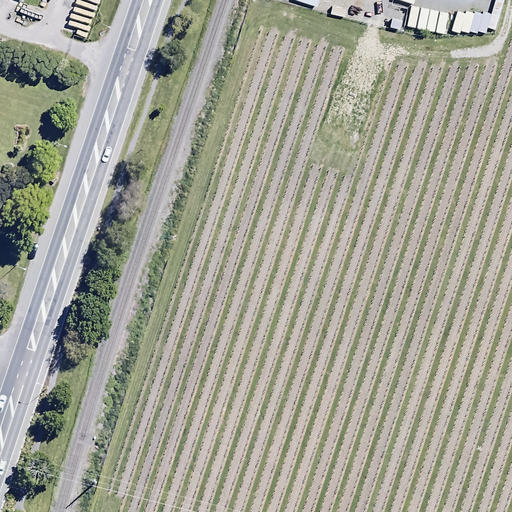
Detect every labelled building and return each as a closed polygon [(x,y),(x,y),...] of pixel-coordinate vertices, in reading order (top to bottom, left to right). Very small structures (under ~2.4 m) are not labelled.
[(316,9),(318,0),(291,0),(291,1),(316,9)] [(331,8),(329,16),(344,20),(346,11),(331,8)] [(413,29),(416,17),(406,15),(403,27),(413,29)] [(416,17),(413,29),(423,32),(426,20),(416,17)] [(426,20),(423,32),(432,34),(435,22),(426,20)] [(435,22),(432,34),(443,37),(446,25),(435,22)]
